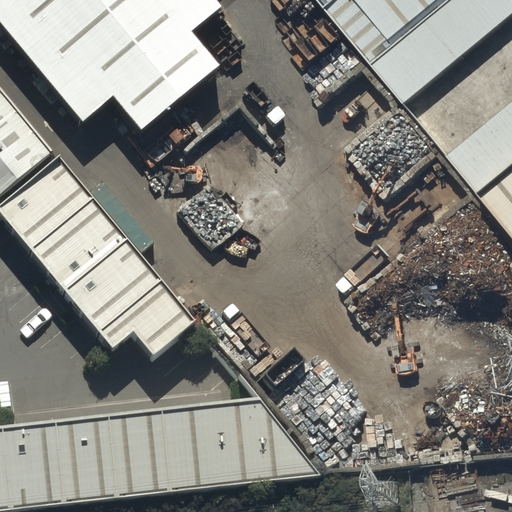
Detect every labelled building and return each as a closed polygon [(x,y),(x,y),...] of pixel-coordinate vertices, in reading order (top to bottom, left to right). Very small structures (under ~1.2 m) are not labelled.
[(194,0),(0,0),(0,18),(70,103),(100,78),(123,107),(199,44),(176,16),(194,0)] [(320,0),(374,64),(451,0),(320,0)] [(0,182),(51,140),(0,79),(0,182)] [(511,106),(449,158),(511,235),(511,106)] [(184,300),(51,140),(0,182),(0,217),(97,334),(117,318),(136,340),(184,300)] [(0,496),(304,461),(242,389),(0,417),(0,496)]
